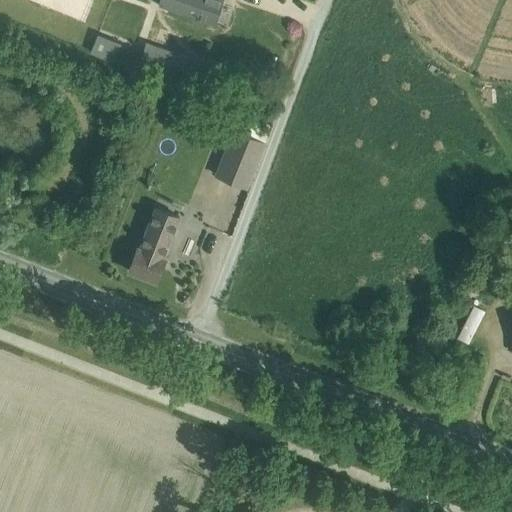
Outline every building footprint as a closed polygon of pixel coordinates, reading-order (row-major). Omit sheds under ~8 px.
[(159,0),(158,3),(157,5),(215,24),(223,0),(159,0)] [(108,58),(112,45),(96,39),(92,52),(108,58)] [(188,56),(185,64),(143,49),(137,65),(191,85),(197,69),(200,60),(188,56)] [(233,129),(216,174),(247,186),(264,141),(233,129)] [(138,247),(129,269),(157,281),(166,258),(164,257),(180,216),(156,207),(140,247),(138,247)] [(502,273),(511,244),(511,219),(503,216),(485,268),(502,273)]
